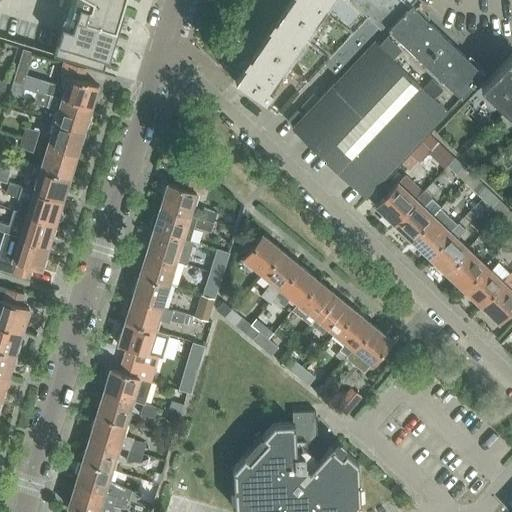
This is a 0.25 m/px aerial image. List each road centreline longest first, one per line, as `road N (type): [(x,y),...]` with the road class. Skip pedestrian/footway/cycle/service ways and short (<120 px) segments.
road 1 (residential): [(19,511),(161,48)]
road 2 (residential): [(511,382),(161,48)]
